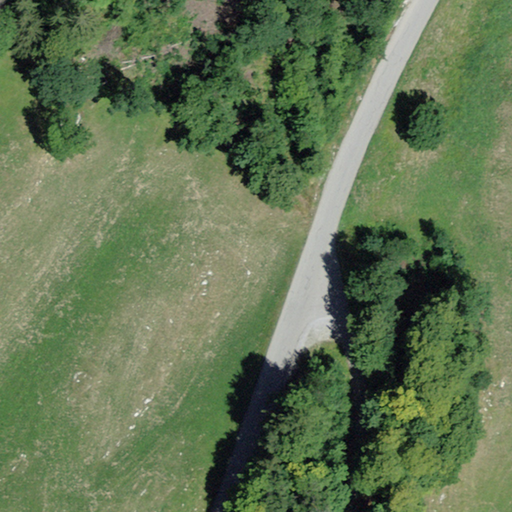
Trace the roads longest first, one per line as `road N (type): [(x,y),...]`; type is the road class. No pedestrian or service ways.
road 1 (tertiary): [(433,0),(300,303)]
road 2 (unclassified): [(300,303),(352,348),(364,408),(348,511)]
road 3 (tertiary): [(300,303),(225,511)]
